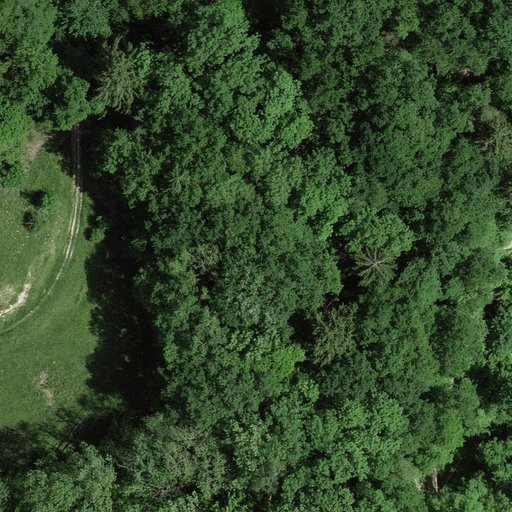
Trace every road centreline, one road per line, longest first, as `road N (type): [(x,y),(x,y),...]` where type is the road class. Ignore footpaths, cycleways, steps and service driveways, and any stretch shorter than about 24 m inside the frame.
road 1 (track): [(70,64),(74,223),(58,279),(39,308),(0,330)]
road 2 (track): [(511,79),(325,21),(286,0)]
